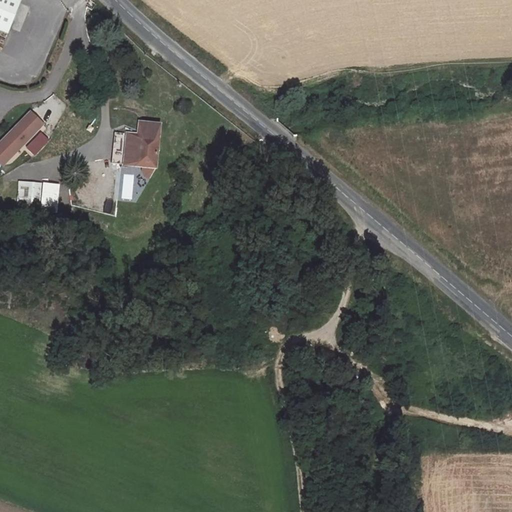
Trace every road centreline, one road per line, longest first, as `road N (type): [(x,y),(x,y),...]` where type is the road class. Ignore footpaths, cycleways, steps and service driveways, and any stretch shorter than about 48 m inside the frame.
road 1 (tertiary): [(511,336),(116,0)]
road 2 (track): [(305,511),(278,356),(295,339),(329,331),(360,239),(376,223)]
road 3 (track): [(329,331),(390,402),(511,434)]
